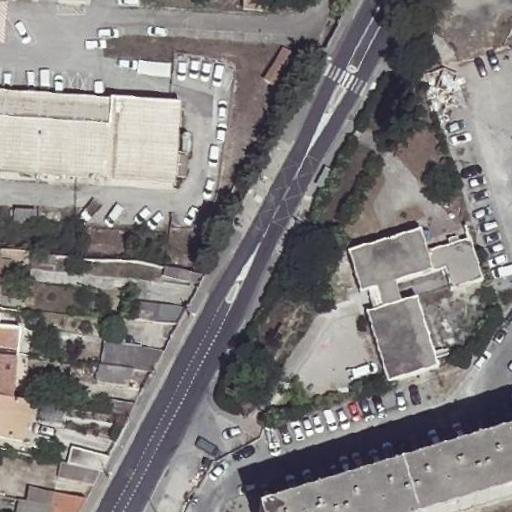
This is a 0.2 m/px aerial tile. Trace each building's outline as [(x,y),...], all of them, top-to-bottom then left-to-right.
[(258,0),(238,0),(238,12),(258,13),(258,0)] [(281,52),(262,83),(272,90),(292,58),(281,52)] [(460,77),(445,71),(437,90),(451,95),(460,77)] [(0,93),(0,103),(107,111),(108,101),(0,93)] [(107,111),(0,103),(0,173),(172,184),(178,106),(108,101),(107,111)] [(41,228),(40,212),(12,210),(11,225),(41,228)] [(380,307),(372,308),(361,313),(383,383),(434,367),(413,297),(397,301),(392,284),(442,267),(449,288),(474,280),(462,239),(423,251),(416,230),(344,253),(356,294),(367,291),(374,288),(380,307)] [(198,287),(203,279),(162,270),(160,276),(161,278),(198,287)] [(367,291),(372,308),(380,307),(374,288),(367,291)] [(177,328),(185,311),(157,305),(150,323),(177,328)] [(0,346),(17,349),(19,331),(0,329),(0,346)] [(102,345),(99,366),(136,372),(139,352),(139,349),(102,345)] [(0,358),(16,360),(17,349),(0,346),(0,358)] [(136,372),(152,374),(162,355),(139,352),(136,372)] [(0,358),(0,399),(12,402),(16,360),(0,358)] [(136,372),(99,366),(97,381),(133,387),(136,372)] [(0,399),(0,439),(21,442),(27,404),(12,402),(0,399)] [(105,418),(127,421),(135,404),(105,402),(105,418)] [(511,435),(256,511),(454,511),(511,495),(511,435)] [(69,448),(65,464),(82,469),(100,473),(108,458),(69,448)] [(65,464),(55,462),(50,478),(79,485),(82,469),(65,464)] [(79,485),(93,488),(100,473),(82,469),(79,485)] [(54,493),(50,505),(80,511),(86,499),(54,493)] [(17,511),(79,511),(80,511),(50,505),(19,500),(17,511)]
